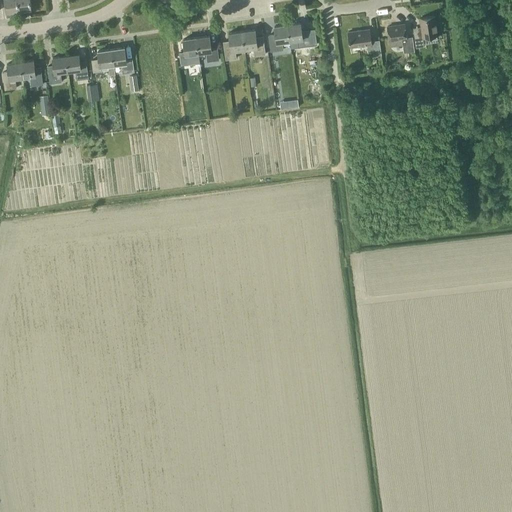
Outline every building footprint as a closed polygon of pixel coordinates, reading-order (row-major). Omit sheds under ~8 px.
[(17,0),(4,0),(6,12),(19,10),(17,0)] [(30,0),(17,0),(19,10),(31,9),(30,0)] [(435,15),(419,18),(421,31),(414,32),(416,48),(424,47),(423,38),(438,36),(435,15)] [(315,29),(309,29),(302,30),(301,23),(287,24),(290,40),(297,39),(298,47),(317,44),(315,29)] [(282,41),(290,40),(287,24),(274,26),(275,34),(268,35),(271,51),(283,49),(282,41)] [(414,51),(413,43),(412,37),(407,37),(405,24),(387,27),(389,41),(402,39),(404,53),(414,51)] [(255,56),(265,54),(263,36),(256,37),(255,29),(242,31),(244,49),(254,48),(255,56)] [(373,56),(382,55),(379,40),(371,41),(369,29),(348,32),(350,47),(367,45),(368,52),(373,51),(373,56)] [(235,50),(244,49),(242,31),(229,33),(230,41),(223,42),(226,60),(236,58),(235,50)] [(207,62),(219,60),(217,47),(211,48),(209,36),(196,37),(198,53),(206,52),(207,62)] [(191,54),(198,53),(196,37),(183,39),(185,52),(179,53),(181,65),(192,64),(191,54)] [(122,73),(134,72),(132,59),(126,60),(125,47),(111,49),(113,65),(114,65),(121,64),(122,73)] [(115,74),(114,65),(113,65),(111,49),(98,51),(99,59),(92,60),(93,72),(101,71),(100,67),(108,66),(109,75),(115,74)] [(77,80),(88,78),(86,60),(80,61),(79,54),(66,56),(68,71),(75,70),(77,80)] [(53,57),(54,65),(48,66),(50,83),(62,82),(60,72),(68,71),(66,56),(53,57)] [(34,60),(20,62),(23,77),(30,76),(31,86),(43,84),(41,67),(35,67),(34,60)] [(15,78),(23,77),(20,62),(7,64),(8,71),(2,72),(5,90),(16,88),(15,78)] [(138,90),(136,75),(129,76),(131,91),(138,90)] [(50,114),(48,94),(40,95),(43,115),(50,114)] [(60,122),(58,112),(52,113),(53,124),(54,126),(58,126),(58,123),(60,122)]
